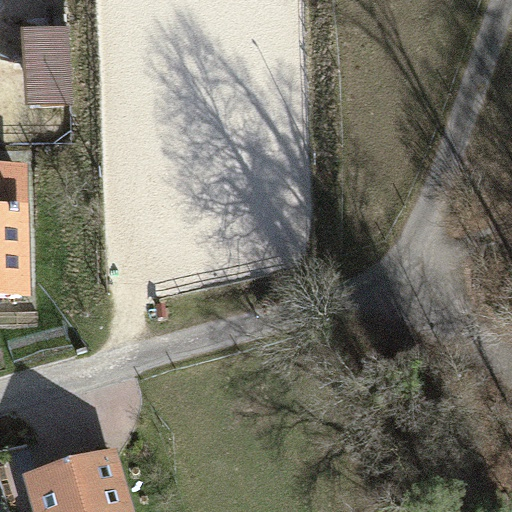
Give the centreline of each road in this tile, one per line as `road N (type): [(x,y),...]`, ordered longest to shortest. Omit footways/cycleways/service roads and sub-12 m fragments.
road 1 (track): [(0,381),(354,260),(443,184),(511,21)]
road 2 (track): [(354,260),(478,296),(511,329)]
